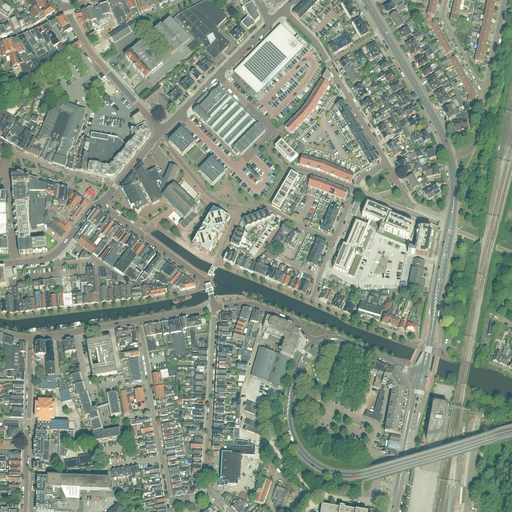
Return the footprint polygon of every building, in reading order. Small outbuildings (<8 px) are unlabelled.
[(22,6),(29,0),(17,0),(17,1),(18,1),(15,3),(19,7),(21,9),(22,7),(22,6)] [(30,0),(25,5),(28,10),(31,8),(40,23),(45,20),(32,0),(30,0)] [(32,0),(45,20),(45,19),(54,13),(49,7),(43,0),(32,0)] [(125,0),(121,0),(120,1),(123,11),(126,17),(127,17),(129,21),(132,20),(132,19),(129,11),(125,0)] [(125,0),(129,11),(132,19),(134,18),(132,13),(131,10),(136,9),(132,0),(125,0)] [(135,0),(140,14),(143,13),(153,10),(153,9),(156,8),(152,0),(135,0)] [(248,18),(241,25),(244,29),(247,32),(252,27),(252,28),(253,27),(254,26),(254,25),(255,25),(260,20),(257,13),(252,4),(250,0),(239,0),(244,8),(248,17),(248,18)] [(310,0),(306,0),(305,2),(311,9),(315,5),(310,0)] [(350,0),(341,5),(343,10),(352,5),(350,0)] [(112,13),(120,28),(128,23),(126,17),(123,11),(120,1),(109,4),(110,8),(112,13)] [(388,4),(388,6),(384,8),(387,14),(395,9),(392,5),(395,3),(393,1),(388,4)] [(131,53),(125,58),(130,64),(139,75),(140,75),(145,80),(148,78),(149,80),(148,81),(153,86),(191,53),(186,48),(195,40),(201,47),(203,46),(205,51),(204,51),(214,61),(223,52),(224,51),(223,50),(226,49),(227,48),(231,45),(219,34),(218,33),(219,32),(217,29),(227,18),(212,2),(210,3),(209,2),(208,2),(207,2),(206,2),(205,2),(204,3),(203,3),(201,5),(200,4),(198,6),(197,5),(195,8),(194,7),(192,9),(192,8),(190,10),(189,10),(187,12),(186,11),(184,13),(184,12),(182,14),(181,14),(179,16),(178,15),(172,22),(169,20),(163,26),(162,27),(161,26),(151,35),(169,54),(160,62),(155,56),(150,51),(143,42),(137,47),(131,53)] [(224,8),(229,13),(234,8),(232,2),(227,4),(224,8)] [(305,2),(301,6),(308,13),(311,9),(305,2)] [(3,16),(10,6),(8,4),(6,7),(4,5),(0,10),(0,14),(3,16)] [(104,6),(99,7),(102,18),(108,29),(113,27),(108,18),(109,18),(108,15),(111,14),(108,4),(104,5),(104,6)] [(352,5),(343,10),(346,15),(355,10),(352,5)] [(3,16),(8,19),(9,17),(13,11),(10,10),(12,7),(10,6),(3,16)] [(301,6),(297,10),(304,16),(308,13),(301,6)] [(99,8),(93,9),(97,21),(106,37),(111,33),(111,32),(110,33),(108,29),(102,18),(99,7),(99,8)] [(34,21),(36,25),(40,23),(31,8),(28,10),(31,13),(29,14),(30,14),(34,21)] [(93,9),(86,11),(91,24),(94,31),(100,40),(101,40),(106,37),(97,21),(93,9)] [(434,17),(435,11),(429,9),(428,13),(426,12),(426,15),(427,15),(426,19),(429,19),(430,19),(430,16),(434,17)] [(297,10),(293,14),(296,17),(300,20),(304,16),(297,10)] [(355,10),(346,15),(349,20),(358,15),(355,10)] [(20,18),(21,21),(22,22),(23,21),(27,29),(32,27),(30,22),(31,21),(28,17),(25,12),(23,13),(23,14),(20,15),(17,11),(15,13),(18,16),(20,18)] [(25,11),(25,12),(28,17),(31,21),(30,22),(32,27),(36,25),(34,21),(30,14),(29,14),(27,12),(27,11),(26,12),(25,11)] [(86,11),(80,12),(85,24),(87,28),(90,33),(94,31),(91,24),(86,11)] [(82,25),(84,30),(87,28),(85,24),(80,12),(75,14),(77,19),(78,22),(80,26),(82,25)] [(390,17),(393,23),(400,20),(402,18),(401,16),(398,17),(396,13),(390,17)] [(19,28),(22,32),(27,29),(23,21),(22,22),(21,21),(20,18),(18,16),(15,18),(19,28)] [(57,20),(49,24),(52,30),(61,44),(62,45),(58,47),(61,53),(65,50),(66,51),(68,50),(71,54),(75,51),(79,48),(81,47),(77,40),(76,38),(69,26),(65,19),(64,17),(64,16),(62,17),(57,20)] [(15,30),(19,28),(15,18),(11,21),(11,19),(9,17),(8,19),(10,21),(15,30)] [(360,19),(351,24),(354,29),(363,24),(360,19)] [(400,20),(393,23),(397,30),(403,26),(400,20)] [(429,26),(432,31),(438,28),(435,22),(432,24),(430,20),(427,21),(429,26)] [(109,37),(114,44),(130,33),(138,28),(134,21),(109,37)] [(238,30),(235,32),(241,38),(245,34),(242,31),(244,29),(241,25),(238,23),(236,25),(238,27),(236,28),(238,30)] [(363,24),(354,29),(357,34),(366,29),(363,24)] [(411,24),(407,27),(408,28),(399,33),(403,39),(410,35),(408,31),(413,28),(411,24)] [(4,27),(7,36),(13,34),(9,25),(3,27),(4,27)] [(42,28),(54,48),(55,49),(58,47),(62,45),(61,44),(60,44),(53,34),(48,25),(42,28)] [(280,26),(234,73),(234,74),(235,73),(249,87),(258,95),(261,91),(262,92),(262,91),(307,46),(299,38),(296,41),(280,26)] [(51,54),(56,61),(60,59),(55,49),(54,48),(53,48),(47,37),(42,28),(37,30),(45,44),(47,47),(49,51),(51,54)] [(84,30),(90,41),(96,37),(93,32),(90,34),(90,33),(87,28),(84,30)] [(435,36),(441,33),(438,28),(432,31),(435,36)] [(366,29),(357,34),(359,39),(369,34),(366,29)] [(43,45),(45,44),(37,30),(33,32),(42,47),(44,46),(43,45)] [(42,47),(33,32),(24,36),(33,50),(35,54),(43,50),(42,47)] [(241,38),(235,32),(233,35),(231,33),(229,35),(237,43),(241,38)] [(438,41),(443,38),(441,33),(435,36),(438,41)] [(346,34),(341,37),(342,38),(347,47),(352,44),(346,34)] [(18,39),(30,62),(33,68),(35,71),(37,75),(42,72),(44,71),(43,70),(44,70),(38,59),(37,60),(26,40),(24,36),(18,39)] [(342,38),(337,40),(343,50),(347,47),(342,38)] [(439,47),(446,43),(443,38),(438,41),(439,44),(438,44),(439,47)] [(17,39),(12,41),(19,55),(25,65),(24,66),(27,72),(23,74),(19,76),(21,79),(35,71),(33,68),(30,62),(18,39),(17,39)] [(337,40),(332,43),(338,52),(343,50),(337,40)] [(406,45),(409,51),(417,46),(416,44),(417,44),(415,40),(414,41),(414,40),(406,45)] [(12,41),(6,42),(11,57),(13,68),(14,69),(15,69),(17,68),(18,67),(18,66),(20,65),(23,74),(27,72),(21,60),(19,58),(17,53),(12,41)] [(6,57),(6,58),(11,57),(6,42),(3,44),(6,57)] [(332,43),(328,46),(328,47),(333,55),(338,52),(332,43)] [(443,51),(449,48),(446,43),(439,47),(440,49),(442,48),(443,51)] [(425,53),(431,49),(429,46),(420,51),(419,48),(421,47),(420,44),(417,46),(409,51),(408,51),(411,56),(419,52),(420,55),(425,53)] [(368,51),(370,55),(378,50),(375,45),(363,52),(364,54),(366,53),(368,51)] [(99,56),(103,61),(113,53),(109,48),(99,56)] [(450,56),(449,55),(452,53),(449,48),(443,51),(445,54),(443,55),(445,57),(446,56),(447,58),(450,56)] [(431,49),(425,53),(427,56),(420,60),(420,58),(415,61),(417,63),(416,64),(418,69),(428,63),(426,60),(430,58),(430,57),(434,55),(431,49)] [(378,50),(370,55),(373,60),(381,55),(378,50)] [(356,57),(360,64),(366,61),(361,53),(356,57)] [(46,54),(38,59),(44,70),(47,67),(52,64),(56,61),(51,54),(47,56),(46,54)] [(340,65),(343,70),(350,66),(348,63),(350,62),(348,58),(343,61),(344,63),(340,65)] [(448,60),(452,67),(458,64),(455,58),(452,60),(451,58),(448,60)] [(206,59),(201,63),(209,71),(212,68),(211,67),(213,66),(206,59)] [(377,67),(381,74),(388,70),(387,69),(388,68),(388,67),(388,66),(387,65),(386,65),(385,62),(377,67)] [(209,71),(201,63),(197,67),(204,74),(206,73),(209,71)] [(453,73),(455,72),(460,69),(458,64),(452,67),(453,69),(452,70),(453,73)] [(430,70),(435,67),(434,65),(429,68),(421,72),(424,78),(432,73),(430,70)] [(344,71),(343,71),(344,73),(345,72),(346,75),(353,71),(350,66),(343,70),(344,71)] [(460,69),(455,72),(457,77),(463,74),(460,69)] [(201,77),(195,70),(192,73),(191,71),(189,73),(188,72),(186,74),(187,74),(189,76),(191,75),(197,82),(199,80),(200,80),(201,78),(201,77)] [(346,75),(349,80),(356,76),(353,71),(346,75)] [(328,83),(330,79),(327,72),(323,78),(322,79),(323,79),(321,82),(327,85),(328,83)] [(385,79),(387,83),(395,78),(393,74),(391,72),(383,77),(384,77),(382,78),(381,76),(376,78),(373,80),(375,82),(380,79),(381,82),(385,79)] [(186,80),(184,82),(191,89),(193,86),(194,84),(188,78),(189,77),(187,74),(184,77),(185,79),(186,80)] [(457,77),(460,82),(466,79),(463,74),(457,77)] [(356,76),(349,80),(352,85),(359,81),(356,76)] [(429,87),(438,82),(434,76),(426,81),(429,86),(429,87)] [(460,82),(463,87),(469,84),(466,79),(460,82)] [(174,90),(171,93),(179,100),(182,97),(183,96),(176,89),(176,88),(175,89),(174,87),(176,86),(174,84),(171,81),(169,83),(172,87),(171,88),(174,90)] [(177,81),(176,82),(178,84),(177,84),(186,93),(187,91),(188,92),(191,89),(184,82),(181,85),(177,81)] [(321,82),(318,86),(326,91),(329,86),(327,85),(321,82)] [(438,82),(429,87),(432,92),(441,87),(438,82)] [(391,90),(389,91),(391,95),(394,94),(402,89),(398,83),(390,88),(391,90)] [(463,90),(464,92),(471,89),(469,84),(463,87),(464,89),(463,90)] [(363,85),(355,90),(357,95),(365,91),(363,87),(364,87),(363,85)] [(326,91),(318,86),(315,91),(323,96),(326,91)] [(380,91),(382,96),(383,96),(384,99),(385,100),(388,99),(384,92),(390,89),(388,86),(380,91)] [(153,110),(156,107),(155,106),(158,103),(165,112),(172,106),(157,88),(158,88),(157,87),(153,90),(154,91),(142,100),(148,108),(148,107),(149,106),(153,110)] [(232,152),(237,157),(239,155),(241,157),(265,133),(259,127),(260,127),(260,126),(260,125),(259,125),(258,125),(258,126),(257,125),(258,125),(258,124),(257,123),(257,122),(256,122),(256,121),(255,121),(254,121),(253,122),(226,96),(227,95),(219,88),(199,109),(198,109),(193,114),(199,119),(200,118),(201,120),(200,121),(206,126),(232,151),(232,152)] [(467,94),(468,97),(474,94),(471,89),(464,92),(465,95),(467,94)] [(437,101),(446,96),(443,90),(435,95),(438,100),(437,101)] [(315,91),(312,96),(320,100),(323,96),(315,91)] [(365,91),(357,95),(361,100),(369,95),(368,93),(366,94),(365,91)] [(179,100),(171,93),(167,97),(175,104),(176,103),(179,100)] [(398,103),(406,98),(407,98),(404,93),(395,97),(398,103)] [(474,94),(468,97),(467,102),(468,102),(467,105),(469,106),(470,103),(474,104),(476,96),(474,94)] [(312,96),(309,100),(317,105),(320,100),(312,96)] [(446,96),(437,101),(440,106),(449,101),(446,96)] [(406,98),(398,103),(401,108),(409,104),(406,98)] [(363,104),(366,109),(373,105),(372,102),(373,101),(372,99),(363,104)] [(309,100),(307,105),(314,110),(317,105),(309,100)] [(36,142),(30,155),(39,160),(44,162),(48,151),(52,152),(53,149),(55,145),(56,142),(48,139),(59,114),(63,103),(57,101),(52,112),(50,111),(42,129),(36,142)] [(347,107),(343,102),(335,107),(338,112),(347,107)] [(53,165),(65,169),(68,157),(72,147),(75,147),(84,124),(82,124),(86,112),(81,110),(63,103),(59,114),(48,139),(56,142),(59,144),(60,144),(61,144),(60,149),(57,154),(53,165)] [(443,110),(446,116),(453,112),(450,107),(454,105),(453,103),(449,105),(449,106),(443,110)] [(307,105),(303,109),(310,115),(314,110),(307,105)] [(373,105),(366,109),(369,115),(378,110),(377,108),(375,108),(373,105)] [(349,112),(347,107),(338,112),(341,117),(349,112)] [(401,111),(395,114),(398,119),(402,116),(402,117),(404,115),(404,114),(406,113),(408,117),(415,113),(412,107),(405,111),(403,112),(402,110),(401,111)] [(379,116),(373,120),(374,122),(373,122),(374,124),(375,124),(376,125),(385,120),(383,117),(385,115),(384,113),(388,111),(386,108),(378,113),(379,116)] [(303,109),(300,113),(306,120),(310,115),(303,109)] [(461,120),(460,121),(462,132),(468,131),(468,130),(468,129),(468,128),(468,127),(467,127),(467,126),(468,126),(468,122),(464,122),(464,119),(465,119),(465,118),(466,118),(467,118),(468,118),(469,118),(470,118),(471,118),(471,115),(468,114),(467,113),(465,110),(463,111),(466,115),(460,118),(461,120)] [(455,121),(460,118),(466,115),(463,111),(458,114),(457,111),(453,113),(453,112),(446,116),(449,120),(455,117),(457,119),(455,120),(455,121)] [(352,117),(349,112),(341,117),(344,122),(352,117)] [(300,113),(296,117),(303,124),(306,120),(300,113)] [(151,136),(140,115),(132,120),(138,130),(136,131),(135,133),(132,132),(132,135),(135,136),(135,137),(137,138),(130,147),(129,148),(126,146),(118,139),(92,135),(88,156),(87,161),(86,162),(84,174),(113,181),(135,156),(137,153),(140,149),(151,136)] [(23,121),(29,124),(32,119),(26,116),(23,121)] [(0,139),(11,123),(10,123),(9,124),(5,122),(6,119),(3,117),(0,124),(0,139)] [(296,117),(292,121),(299,127),(303,124),(296,117)] [(355,122),(352,117),(344,122),(347,127),(355,122)] [(414,126),(415,129),(421,126),(420,123),(421,123),(417,117),(410,121),(408,123),(411,128),(413,127),(414,126)] [(460,118),(455,121),(455,123),(454,124),(452,124),(453,125),(452,126),(452,127),(453,127),(453,128),(453,129),(454,128),(455,132),(456,132),(459,132),(460,132),(462,132),(460,121),(461,120),(460,118)] [(292,121),(288,125),(295,131),(299,127),(292,121)] [(358,127),(355,122),(347,127),(349,131),(358,127)] [(0,139),(4,142),(11,132),(9,131),(13,124),(11,123),(0,139)] [(11,132),(4,142),(16,148),(26,131),(22,129),(21,128),(21,127),(15,124),(11,132)] [(384,126),(378,130),(381,135),(387,131),(390,130),(388,127),(387,124),(384,126)] [(288,125),(285,129),(291,135),(295,131),(288,125)] [(361,131),(358,127),(349,131),(348,132),(351,137),(352,137),(352,136),(361,131)] [(181,130),(169,142),(182,155),(195,143),(181,130)] [(364,136),(361,131),(352,136),(352,137),(355,141),(364,136)] [(387,131),(381,135),(384,140),(393,135),(392,133),(389,134),(387,131)] [(22,139),(17,149),(23,152),(29,141),(32,135),(26,132),(25,134),(22,139)] [(412,136),(415,142),(422,139),(423,143),(429,141),(426,133),(420,135),(419,133),(412,136)] [(366,141),(364,136),(355,141),(358,146),(366,141)] [(388,147),(391,152),(398,148),(396,145),(400,143),(399,141),(401,139),(399,137),(392,141),(393,144),(388,147)] [(31,139),(24,153),(30,155),(36,142),(31,139)] [(369,146),(366,141),(358,146),(361,151),(369,146)] [(279,144),(275,148),(279,152),(285,146),(281,142),(279,144)] [(75,171),(79,172),(84,149),(85,147),(81,146),(78,159),(75,171)] [(285,146),(279,152),(283,156),(289,150),(285,146)] [(372,151),(369,146),(361,151),(364,156),(372,151)] [(79,172),(84,174),(86,162),(87,161),(88,156),(86,155),(87,148),(85,147),(84,149),(79,172)] [(196,147),(187,156),(190,158),(198,149),(196,147)] [(398,148),(391,152),(394,158),(399,155),(401,157),(406,154),(405,151),(403,153),(401,150),(399,151),(398,148)] [(47,155),(45,162),(48,163),(50,158),(51,157),(53,158),(55,155),(56,150),(53,149),(52,152),(50,156),(47,155)] [(289,150),(283,156),(287,160),(293,154),(292,153),(289,150)] [(426,152),(429,160),(436,158),(435,154),(434,155),(433,150),(426,152)] [(199,151),(191,159),(195,164),(204,155),(199,151)] [(375,156),(372,151),(364,156),(367,161),(375,156)] [(293,154),(287,160),(291,164),(297,157),(298,156),(294,152),(292,153),(293,154)] [(48,163),(52,165),(53,165),(57,154),(56,153),(55,155),(53,158),(51,157),(50,158),(48,163)] [(205,156),(197,165),(199,167),(207,158),(205,156)] [(378,161),(375,156),(367,161),(370,166),(378,161)] [(407,159),(398,164),(401,169),(407,166),(406,163),(408,161),(407,159)] [(211,160),(199,172),(212,185),(225,173),(211,160)] [(135,171),(144,190),(152,186),(145,172),(147,172),(142,163),(143,162),(142,162),(135,171)] [(320,172),(323,163),(318,162),(315,170),(320,172)] [(329,165),(323,163),(320,172),(325,174),(329,165)] [(334,168),(329,165),(325,174),(330,176),(334,168)] [(407,166),(401,169),(404,175),(413,170),(414,172),(417,170),(421,168),(420,167),(420,165),(413,169),(412,167),(409,169),(407,166)] [(163,198),(162,199),(177,214),(178,212),(179,213),(181,211),(179,209),(188,200),(174,186),(174,187),(172,185),(178,170),(170,166),(163,184),(160,191),(163,198)] [(432,173),(433,177),(439,176),(439,173),(438,173),(438,168),(428,169),(427,166),(420,167),(421,168),(422,173),(428,172),(428,174),(432,173)] [(339,170),(334,168),(330,176),(335,178),(339,170)] [(155,170),(150,172),(154,179),(159,176),(155,170)] [(344,172),(339,170),(335,178),(340,180),(344,172)] [(147,172),(145,172),(152,186),(153,188),(157,186),(154,179),(150,172),(148,173),(147,172)] [(349,174),(344,172),(340,180),(345,182),(349,174)] [(122,192),(138,184),(137,184),(139,183),(134,173),(121,188),(122,191),(122,192)] [(288,178),(295,182),(298,178),(295,176),(293,175),(291,173),(288,178)] [(17,175),(11,175),(12,181),(12,186),(13,192),(13,196),(13,203),(30,201),(29,199),(30,199),(29,178),(28,177),(27,177),(27,178),(26,179),(25,179),(25,176),(17,174),(17,175)] [(354,176),(349,174),(345,182),(350,184),(354,176)] [(154,179),(157,186),(160,191),(163,184),(159,176),(154,179)] [(413,176),(407,179),(410,185),(416,182),(413,176)] [(44,196),(48,184),(29,178),(30,199),(30,224),(32,232),(37,231),(37,227),(43,225),(44,218),(45,197),(44,196)] [(293,187),(295,182),(288,178),(285,183),(293,187)] [(316,180),(310,178),(308,188),(313,189),(316,180)] [(321,182),(316,180),(313,189),(318,191),(321,182)] [(327,184),(321,182),(318,191),(323,193),(327,184)] [(416,182),(410,185),(413,190),(419,187),(416,182)] [(290,192),(293,187),(285,183),(283,187),(290,192)] [(138,184),(122,192),(131,209),(134,207),(135,211),(134,213),(138,215),(142,208),(148,205),(138,184)] [(332,186),(327,184),(323,193),(328,195),(332,186)] [(433,185),(431,186),(432,188),(430,190),(432,194),(434,198),(437,196),(437,197),(438,198),(439,198),(440,197),(440,196),(440,195),(440,194),(437,189),(438,188),(436,187),(435,185),(433,186),(433,185)] [(55,193),(51,207),(57,208),(59,198),(61,188),(56,186),(55,186),(55,193)] [(144,190),(152,206),(160,202),(159,201),(153,188),(152,186),(144,190)] [(157,186),(153,188),(159,201),(162,199),(163,198),(160,191),(157,186)] [(337,188),(332,186),(328,195),(333,197),(337,188)] [(432,188),(431,186),(422,192),(423,194),(427,202),(434,198),(432,194),(430,190),(432,188)] [(292,192),(290,192),(283,187),(280,192),(287,196),(287,197),(289,198),(292,192)] [(342,190),(337,188),(333,197),(338,199),(342,190)] [(347,192),(342,190),(338,199),(343,201),(347,192)] [(285,201),(287,197),(287,196),(280,192),(277,197),(285,201)] [(274,201),(283,207),(286,202),(285,201),(277,197),(274,201)] [(178,212),(177,214),(185,221),(193,213),(195,215),(197,212),(195,210),(197,209),(188,200),(179,209),(181,211),(179,213),(178,212)] [(72,214),(64,224),(70,228),(74,224),(77,219),(83,211),(87,206),(81,201),(72,214)] [(281,212),(283,207),(274,201),(272,206),(281,212)] [(26,203),(14,204),(17,239),(18,239),(18,243),(18,246),(18,248),(18,249),(19,252),(19,254),(19,255),(47,252),(46,240),(39,241),(30,242),(26,203)] [(367,204),(362,216),(386,226),(385,228),(409,238),(413,227),(390,217),(391,214),(367,204)] [(331,206),(329,212),(338,215),(340,210),(331,206)] [(201,232),(194,243),(197,244),(195,247),(206,254),(208,251),(211,252),(218,241),(220,237),(221,235),(222,233),(223,231),(224,229),(225,227),(226,225),(228,222),(229,220),(230,220),(224,217),(215,211),(213,210),(202,229),(201,232)] [(73,240),(78,243),(83,236),(91,225),(99,214),(95,211),(87,221),(87,222),(73,240)] [(267,211),(262,213),(265,221),(265,222),(266,223),(271,221),(271,219),(276,217),(273,215),(269,216),(267,211)] [(329,212),(327,216),(336,220),(338,215),(329,212)] [(184,220),(179,225),(185,231),(197,218),(194,215),(193,213),(185,221),(184,220)] [(262,213),(257,215),(260,223),(261,223),(265,222),(265,221),(262,213)] [(91,225),(83,236),(85,238),(93,227),(96,229),(104,218),(100,214),(91,225)] [(257,215),(252,217),(256,227),(256,226),(261,224),(261,223),(260,223),(257,215)] [(327,216),(325,221),(334,225),(336,220),(327,216)] [(252,217),(247,219),(251,228),(251,229),(251,230),(256,228),(256,226),(256,227),(252,217)] [(96,234),(90,242),(93,244),(100,235),(110,222),(105,219),(97,229),(99,231),(97,232),(96,234)] [(247,219),(242,221),(245,230),(251,229),(251,228),(247,219)] [(325,221),(323,226),(331,230),(334,225),(325,221)] [(100,235),(93,244),(98,247),(101,243),(105,238),(106,237),(114,225),(110,222),(100,235)] [(336,263),(333,269),(344,274),(354,250),(357,252),(367,227),(361,225),(356,223),(346,246),(343,245),(336,263)] [(96,249),(92,254),(93,255),(98,258),(107,247),(112,239),(120,229),(115,226),(108,236),(107,238),(106,237),(105,238),(101,243),(98,247),(96,249)] [(273,241),(282,248),(291,231),(284,226),(273,241)] [(323,226),(320,232),(329,235),(331,230),(323,226)] [(120,229),(112,239),(116,242),(117,243),(125,233),(120,229)] [(420,229),(415,255),(427,257),(432,232),(420,229)] [(237,230),(235,235),(243,239),(245,233),(237,230)] [(284,245),(294,250),(301,236),(292,231),(284,245)] [(119,243),(109,256),(114,259),(115,257),(124,245),(130,237),(125,234),(119,243)] [(384,235),(383,237),(405,247),(406,246),(403,245),(403,244),(406,245),(407,243),(385,234),(384,235)] [(235,235),(232,240),(241,244),(243,239),(235,235)] [(83,236),(78,243),(82,247),(88,239),(85,238),(83,236)] [(135,241),(130,237),(124,245),(127,247),(123,252),(126,253),(129,249),(135,241)] [(88,239),(82,247),(92,254),(96,249),(98,247),(93,244),(90,242),(88,239)] [(112,239),(107,247),(112,250),(114,247),(113,246),(116,242),(112,239)] [(317,239),(315,244),(324,248),(326,243),(317,239)] [(232,240),(230,245),(231,245),(234,247),(239,249),(241,244),(232,240)] [(123,277),(124,275),(145,248),(136,241),(129,250),(133,253),(128,260),(124,256),(121,261),(114,270),(123,277)] [(315,244),(313,249),(322,253),(324,248),(315,244)] [(107,247),(98,259),(102,262),(112,250),(107,247)] [(145,248),(124,275),(132,282),(136,282),(138,278),(144,271),(155,256),(145,248)] [(313,249),(311,254),(320,258),(322,253),(313,249)] [(275,260),(276,259),(277,256),(266,251),(263,255),(275,260)] [(285,254),(279,252),(277,256),(276,259),(281,262),(285,254)] [(227,253),(223,262),(228,264),(232,255),(227,253)] [(240,269),(243,260),(245,255),(243,253),(241,259),(239,258),(235,267),(240,269)] [(311,254),(309,259),(318,263),(320,258),(311,254)] [(232,255),(228,264),(233,266),(237,257),(232,255)] [(109,256),(104,263),(108,266),(114,259),(109,256)] [(240,269),(244,271),(249,258),(247,256),(245,261),(243,260),(240,269)] [(253,274),(259,277),(261,271),(263,268),(264,264),(266,260),(267,258),(262,256),(258,262),(253,274)] [(108,266),(114,270),(121,261),(115,257),(114,259),(108,266)] [(146,280),(154,270),(162,261),(158,258),(143,275),(146,277),(145,278),(146,278),(145,279),(146,280)] [(309,259),(307,264),(316,268),(318,263),(309,259)] [(355,259),(349,276),(351,277),(351,275),(354,276),(353,278),(360,261),(355,259)] [(420,290),(423,290),(425,281),(422,281),(423,272),(423,271),(425,262),(414,260),(412,269),(408,288),(420,290)] [(162,261),(154,270),(156,271),(159,273),(167,265),(162,261)] [(248,272),(253,274),(258,262),(256,261),(255,265),(252,263),(248,272)] [(155,281),(156,281),(159,283),(162,285),(164,285),(165,285),(168,283),(169,283),(169,282),(170,282),(177,273),(167,265),(160,273),(153,282),(154,282),(155,281)] [(265,279),(270,281),(274,271),(276,266),(273,265),(271,271),(268,270),(267,273),(265,279)] [(276,283),(281,285),(285,277),(287,271),(289,268),(286,267),(285,270),(283,276),(279,274),(276,283)] [(87,268),(85,268),(86,269),(86,276),(87,283),(87,289),(88,297),(89,305),(98,304),(96,277),(96,276),(95,272),(95,268),(93,268),(87,268)] [(265,279),(267,273),(268,270),(263,268),(261,271),(259,277),(265,279)] [(270,281),(276,283),(279,274),(280,273),(281,269),(279,268),(277,272),(274,271),(270,281)] [(144,282),(145,286),(147,287),(146,283),(148,283),(153,277),(152,277),(156,271),(154,270),(146,280),(146,281),(144,282)] [(181,276),(177,273),(170,282),(169,282),(169,283),(171,285),(172,284),(173,285),(181,276)] [(281,285),(287,288),(290,280),(292,274),(290,273),(288,278),(285,277),(281,285)] [(296,281),(293,290),(297,292),(300,283),(303,278),(304,275),(302,274),(298,283),(296,281)] [(185,278),(181,276),(173,285),(172,284),(171,285),(167,289),(168,292),(173,287),(176,289),(177,288),(185,278)] [(287,288),(293,290),(296,281),(297,277),(295,276),(293,281),(290,280),(287,288)] [(70,278),(61,279),(62,287),(71,286),(70,278)] [(185,278),(177,288),(181,291),(189,290),(194,289),(195,288),(195,287),(195,286),(189,282),(185,278)] [(57,295),(58,308),(63,308),(62,295),(63,295),(62,287),(61,279),(55,280),(55,286),(59,286),(60,295),(57,295)] [(298,292),(305,295),(309,285),(302,282),(298,292)] [(135,284),(133,284),(133,288),(131,288),(131,287),(125,287),(127,300),(132,300),(131,293),(136,293),(135,288),(135,284)] [(139,287),(135,288),(136,293),(131,293),(132,300),(141,299),(139,287)] [(324,291),(320,299),(325,301),(330,289),(328,288),(327,292),(324,291)] [(330,289),(325,301),(330,303),(335,293),(332,292),(333,290),(330,289)] [(332,307),(337,310),(342,298),(342,297),(344,294),(341,293),(340,296),(339,296),(338,298),(337,297),(332,307)] [(72,294),(63,295),(64,308),(73,307),(72,295),(72,294)] [(194,294),(177,299),(178,303),(195,298),(194,294)] [(264,298),(261,299),(263,302),(276,307),(279,306),(277,304),(264,298)] [(342,298),(337,310),(341,311),(346,300),(342,298)] [(342,312),(343,312),(350,316),(354,308),(356,309),(357,307),(355,306),(355,307),(347,303),(342,312)] [(357,316),(362,317),(366,305),(365,306),(360,305),(357,316)] [(366,318),(368,319),(371,307),(366,305),(362,317),(363,317),(363,316),(366,317),(366,318)] [(373,319),(376,310),(376,308),(371,307),(368,319),(369,319),(370,318),(373,319)] [(373,319),(373,320),(378,322),(381,311),(381,308),(377,307),(376,308),(377,308),(376,310),(373,319)] [(239,319),(247,322),(251,311),(247,309),(243,310),(243,309),(243,310),(239,319)] [(384,324),(386,325),(391,311),(389,310),(387,316),(383,314),(381,323),(381,324),(383,325),(384,324)] [(257,313),(253,311),(250,322),(255,324),(254,327),(256,328),(259,329),(264,315),(260,314),(258,313),(257,313)] [(392,327),(395,318),(391,317),(393,312),(391,311),(386,325),(389,326),(389,327),(390,327),(391,327),(392,327)] [(395,318),(392,327),(394,328),(394,329),(396,329),(397,329),(400,320),(401,318),(398,317),(399,313),(397,312),(395,318)] [(228,322),(227,324),(231,324),(231,323),(232,321),(236,321),(236,313),(232,313),(232,315),(230,315),(229,315),(228,315),(223,315),(222,316),(222,322),(228,322)] [(403,322),(405,316),(403,316),(401,322),(398,329),(401,330),(401,331),(402,331),(403,331),(404,331),(406,324),(403,322)] [(107,317),(87,320),(88,325),(108,322),(107,317)] [(193,319),(187,320),(190,340),(192,350),(199,350),(197,339),(196,339),(195,337),(196,337),(195,328),(201,327),(201,326),(202,326),(202,323),(201,323),(200,317),(195,318),(193,319)] [(268,317),(262,332),(265,333),(262,339),(267,340),(269,335),(283,340),(280,347),(278,351),(279,352),(278,355),(292,360),(296,351),(300,340),(299,339),(300,336),(295,329),(294,329),(293,327),(268,317)] [(413,325),(410,333),(413,334),(413,335),(414,335),(415,335),(418,327),(415,326),(417,320),(415,319),(413,325)] [(187,320),(181,321),(183,331),(183,334),(187,333),(187,334),(186,334),(187,340),(190,340),(187,320)] [(181,333),(179,321),(168,323),(170,335),(169,335),(171,346),(172,346),(174,359),(186,357),(182,333),(181,333)] [(239,341),(244,342),(246,336),(241,335),(245,323),(239,321),(232,339),(239,341)] [(255,324),(250,322),(246,336),(244,342),(242,347),(241,350),(246,351),(249,342),(252,331),(255,332),(256,328),(254,327),(255,324)] [(167,323),(161,324),(163,336),(166,335),(167,340),(168,344),(169,344),(169,347),(171,346),(169,335),(170,335),(167,323)] [(407,332),(410,333),(413,325),(407,323),(405,331),(405,332),(406,332),(407,333),(407,332)] [(151,337),(149,326),(144,327),(147,343),(153,342),(152,337),(151,337)] [(5,337),(4,344),(12,347),(15,341),(5,337)] [(93,340),(92,340),(92,341),(86,342),(88,352),(89,358),(90,362),(91,367),(92,373),(93,378),(117,374),(111,338),(110,338),(110,337),(109,337),(109,338),(107,338),(103,339),(103,338),(102,339),(103,339),(99,340),(99,339),(99,340),(95,340),(93,341),(93,340)] [(226,344),(226,339),(218,338),(218,345),(226,346),(226,345),(229,346),(229,347),(235,348),(241,350),(242,347),(236,345),(230,343),(229,344),(226,344)] [(64,351),(65,354),(72,353),(73,358),(72,358),(72,361),(77,360),(76,352),(74,340),(74,339),(73,340),(63,342),(63,341),(62,341),(62,342),(63,342),(64,351)] [(147,343),(149,353),(157,351),(157,349),(155,342),(153,342),(147,343)] [(47,378),(47,381),(53,381),(56,381),(55,378),(56,378),(54,364),(53,343),(45,344),(46,356),(46,361),(47,378)] [(6,371),(7,371),(25,371),(25,365),(24,365),(18,364),(19,359),(19,353),(19,350),(12,347),(4,344),(6,371)] [(40,356),(46,356),(45,344),(36,344),(35,360),(37,361),(39,361),(40,360),(40,356)] [(494,356),(495,356),(492,361),(498,363),(501,354),(497,352),(499,344),(497,344),(494,351),(495,351),(494,356)] [(246,351),(241,350),(235,348),(235,352),(242,354),(241,357),(250,358),(252,353),(246,351)] [(259,348),(251,377),(263,381),(283,389),(293,360),(259,348)] [(130,359),(139,358),(138,349),(134,349),(133,350),(131,350),(131,353),(124,354),(122,355),(121,355),(122,361),(130,359)] [(506,356),(502,365),(506,367),(509,359),(510,359),(511,354),(511,349),(511,350),(509,356),(508,358),(507,357),(507,356),(506,356)] [(504,350),(498,364),(502,365),(506,356),(508,351),(504,350)] [(132,381),(131,381),(131,385),(136,384),(136,383),(142,382),(142,379),(141,379),(140,374),(141,374),(140,368),(139,368),(138,363),(139,363),(138,360),(127,362),(130,376),(131,375),(132,381)] [(387,368),(374,362),(370,373),(377,375),(373,388),(380,390),(380,389),(381,387),(382,385),(383,383),(382,383),(387,368)] [(168,370),(169,378),(176,377),(174,369),(168,370)] [(392,370),(386,369),(382,383),(383,383),(386,384),(388,383),(389,386),(387,387),(388,389),(389,389),(392,387),(394,389),(386,433),(388,433),(390,434),(400,436),(408,391),(405,391),(405,389),(392,370)] [(99,417),(98,414),(100,414),(101,413),(100,410),(100,409),(97,410),(97,409),(93,410),(92,407),(91,408),(89,403),(90,403),(89,397),(88,398),(87,395),(85,395),(85,393),(86,393),(84,387),(83,388),(82,383),(83,382),(81,377),(80,377),(79,375),(70,377),(71,380),(72,386),(73,386),(74,390),(76,396),(77,398),(78,398),(79,400),(78,400),(80,406),(81,406),(82,410),(81,410),(82,414),(83,414),(83,415),(83,416),(84,419),(88,418),(89,420),(90,425),(92,431),(92,430),(93,433),(102,430),(101,428),(102,427),(100,422),(99,422),(98,417),(99,417)] [(53,381),(47,381),(40,381),(40,390),(56,391),(56,389),(60,389),(61,393),(60,394),(63,404),(72,401),(66,382),(53,381)] [(130,399),(143,396),(142,390),(135,391),(135,395),(133,395),(133,396),(129,396),(130,399)] [(111,414),(110,414),(111,418),(116,417),(115,416),(122,415),(121,412),(120,412),(120,407),(119,401),(118,396),(118,393),(108,395),(109,404),(108,404),(109,408),(110,408),(111,414)] [(72,437),(67,437),(67,432),(68,432),(69,422),(50,421),(51,420),(54,420),(55,405),(55,402),(39,401),(39,405),(36,404),(35,420),(38,420),(38,422),(37,422),(36,431),(47,431),(50,431),(54,431),(59,432),(59,435),(59,438),(59,441),(59,446),(59,456),(62,456),(62,445),(72,445),(72,437)] [(426,439),(427,439),(427,438),(441,434),(442,434),(447,405),(433,403),(426,439)] [(23,419),(23,408),(13,407),(13,414),(11,414),(11,416),(3,416),(3,418),(8,418),(12,418),(23,419)] [(151,423),(150,418),(130,421),(131,426),(142,424),(151,423)] [(151,423),(142,424),(144,433),(152,432),(151,423)] [(9,429),(9,433),(8,433),(8,435),(9,435),(9,439),(18,440),(18,429),(9,429)] [(112,430),(112,431),(106,432),(105,431),(103,431),(101,432),(101,433),(95,434),(95,433),(92,433),(94,444),(97,444),(97,443),(102,442),(102,443),(108,442),(108,441),(113,441),(119,440),(119,439),(121,439),(120,430),(116,430),(116,429),(112,430)] [(203,437),(203,430),(189,429),(182,429),(183,434),(183,438),(191,438),(191,436),(203,437)] [(39,463),(46,463),(48,463),(49,463),(50,443),(47,443),(47,439),(36,438),(36,443),(35,443),(34,456),(35,456),(35,460),(40,461),(39,463)] [(218,479),(218,487),(224,487),(223,488),(227,489),(228,487),(228,486),(238,487),(238,480),(239,481),(240,481),(241,456),(254,457),(255,446),(248,445),(248,443),(245,443),(243,442),(236,441),(236,445),(227,444),(226,454),(222,454),(220,479),(218,479)] [(399,444),(390,442),(388,442),(388,443),(387,443),(386,446),(387,446),(387,450),(398,452),(399,444)] [(174,450),(166,451),(167,456),(175,454),(175,452),(183,451),(183,453),(186,453),(185,448),(182,448),(174,450)] [(398,452),(387,450),(382,449),(381,453),(386,455),(386,456),(395,458),(396,458),(398,452)] [(66,469),(77,470),(95,467),(93,455),(78,457),(79,461),(76,461),(76,460),(65,462),(66,469)] [(20,472),(21,466),(5,466),(5,463),(6,460),(0,459),(0,471),(5,471),(9,471),(9,472),(20,472)] [(45,464),(34,464),(33,467),(32,468),(32,470),(33,470),(33,471),(37,471),(37,473),(42,473),(45,473),(46,467),(45,467),(45,464)] [(161,480),(160,475),(149,477),(150,479),(141,480),(141,483),(150,481),(161,480)] [(37,498),(37,505),(36,511),(82,511),(83,504),(79,504),(80,490),(109,492),(111,492),(111,489),(109,489),(110,481),(61,479),(48,478),(48,479),(38,478),(37,486),(38,486),(38,493),(37,493),(37,496),(37,498)] [(253,502),(264,506),(272,482),(261,479),(253,502)] [(143,489),(162,485),(161,480),(148,483),(148,486),(146,486),(142,486),(143,489)] [(192,489),(193,494),(197,493),(199,493),(200,492),(200,487),(201,486),(200,486),(201,483),(200,483),(194,484),(194,489),(192,489)] [(153,493),(163,491),(162,486),(152,488),(153,491),(143,493),(143,495),(153,493)] [(277,500),(275,506),(279,507),(285,489),(277,486),(276,489),(275,489),(272,498),(277,500)] [(173,490),(174,497),(185,495),(184,488),(173,490)] [(279,509),(284,510),(290,491),(286,490),(279,509)] [(234,505),(231,507),(231,508),(235,511),(244,503),(245,502),(242,501),(234,497),(233,500),(237,501),(236,503),(235,502),(233,505),(234,505)] [(165,503),(164,498),(155,500),(155,502),(150,503),(146,503),(147,506),(165,503)] [(244,503),(235,511),(243,511),(245,510),(243,508),(247,504),(244,503)]
